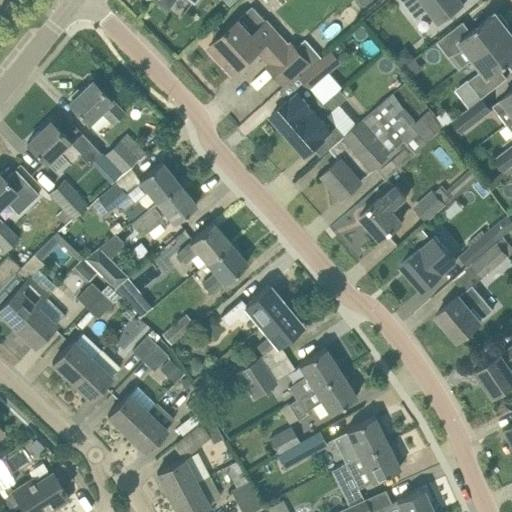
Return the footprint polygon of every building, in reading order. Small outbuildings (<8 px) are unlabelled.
[(402,0),(417,18),(429,8),(439,21),(466,0),(402,0)] [(466,46),(474,57),(509,30),(508,27),(509,24),(501,14),(497,14),(495,11),(471,30),(463,20),(437,40),(451,57),(466,46)] [(233,72),(258,49),(269,62),(267,64),(285,83),(309,61),(297,48),(291,42),(289,44),(266,20),(252,33),(239,18),(208,45),(233,72)] [(481,97),(482,96),(508,77),(500,67),(511,57),(511,31),(511,32),(509,30),(474,57),(483,68),(468,79),(481,97)] [(309,61),(285,83),(286,85),(321,57),(306,39),(297,48),(309,61)] [(271,114),(289,133),(326,101),(312,87),(343,61),(332,48),(321,57),(286,85),(281,90),(288,99),(271,114)] [(77,88),(71,95),(72,99),(69,102),(88,121),(101,108),(113,121),(123,112),(92,79),(82,90),(77,88)] [(289,133),(306,153),(337,125),(328,114),(348,96),(341,87),(289,133)] [(507,105),(511,111),(511,89),(493,104),(499,112),(507,105)] [(442,128),(429,110),(415,122),(395,91),(345,134),(330,147),(340,158),(323,173),(343,195),(377,166),(387,177),(428,141),(442,128)] [(453,119),(463,131),(492,109),(482,96),(481,97),(453,119)] [(50,120),(27,142),(41,156),(45,161),(54,170),(66,159),(70,163),(80,153),(90,163),(101,151),(82,131),(70,143),(68,140),(69,139),(64,134),(50,120)] [(127,132),(104,154),(122,173),(138,157),(140,159),(147,152),(140,145),(127,132)] [(511,143),(495,157),(505,170),(511,164),(511,143)] [(130,220),(131,221),(179,182),(161,160),(138,179),(147,190),(125,208),(133,217),(130,220)] [(415,204),(429,220),(482,175),(475,165),(447,189),(443,184),(435,191),(433,188),(415,204)] [(0,172),(0,204),(5,200),(18,213),(28,203),(39,193),(15,168),(5,178),(0,172)] [(63,207),(73,217),(89,203),(66,178),(52,191),(65,206),(63,207)] [(97,197),(110,211),(129,195),(118,181),(99,197),(98,196),(97,197)] [(131,221),(142,235),(165,217),(163,215),(165,213),(173,222),(196,204),(179,182),(131,221)] [(360,214),(382,238),(402,220),(392,209),(406,196),(396,184),(381,197),(380,197),(360,214)] [(2,220),(0,221),(0,242),(6,250),(20,238),(3,219),(2,220)] [(198,252),(207,263),(231,242),(215,223),(179,254),(185,262),(198,252)] [(421,227),(411,236),(420,246),(421,246),(422,247),(431,238),(421,227)] [(39,248),(61,268),(78,249),(56,229),(39,248)] [(471,247),(460,256),(469,266),(471,265),(495,243),(485,232),(483,229),(467,243),(471,247)] [(401,263),(423,288),(457,258),(436,235),(431,238),(422,247),(421,246),(420,246),(401,263)] [(481,277),(482,278),(511,251),(511,244),(504,235),(503,236),(495,243),(471,265),(481,277)] [(207,263),(214,271),(202,282),(211,292),(247,261),(231,242),(207,263)] [(128,275),(99,245),(85,257),(115,287),(122,281),(121,281),(128,275)] [(24,280),(0,305),(0,312),(15,327),(51,289),(40,279),(36,283),(30,277),(44,262),(34,253),(21,265),(21,266),(21,267),(16,272),(24,280)] [(0,261),(0,286),(1,287),(16,272),(21,267),(7,254),(0,261)] [(122,281),(115,287),(139,315),(151,305),(128,276),(122,281)] [(77,296),(88,306),(102,291),(92,281),(77,296)] [(237,317),(242,322),(252,313),(261,324),(285,304),(268,284),(245,303),(241,298),(220,315),(228,325),(237,317)] [(459,294),(437,312),(458,338),(494,309),(473,284),(460,294),(459,294)] [(15,327),(34,345),(64,313),(47,296),(52,290),(51,289),(15,327)] [(88,306),(98,316),(113,301),(102,291),(88,306)] [(261,324),(270,334),(257,346),(264,354),(277,343),(278,344),(302,324),(285,304),(261,324)] [(162,333),(172,344),(195,324),(185,312),(162,333)] [(152,328),(147,334),(154,341),(159,335),(152,328)] [(133,349),(143,359),(158,344),(154,341),(147,334),(133,349)] [(52,362),(71,380),(92,357),(73,339),(52,362)] [(143,359),(154,369),(169,354),(158,344),(143,359)] [(493,358),(476,369),(494,396),(511,384),(511,383),(511,345),(502,352),(493,358)] [(288,403),(289,405),(341,371),(326,346),(298,364),(306,376),(290,386),(297,397),(288,403)] [(71,380),(90,398),(120,365),(101,348),(92,357),(71,380)] [(236,370),(245,384),(269,368),(260,354),(236,370)] [(178,367),(173,373),(178,378),(184,372),(178,367)] [(269,368),(245,384),(254,398),(278,381),(269,368)] [(289,405),(297,418),(306,413),(305,410),(322,400),(329,412),(356,395),(341,371),(289,405)] [(107,414),(126,432),(155,402),(138,386),(130,394),(129,392),(107,414)] [(206,408),(194,395),(186,402),(199,415),(206,408)] [(126,432),(145,451),(167,428),(166,427),(175,418),(157,401),(155,402),(126,432)] [(206,408),(199,415),(214,442),(223,437),(207,409),(206,408)] [(332,436),(345,462),(387,441),(374,415),(332,436)] [(269,436),(279,452),(300,440),(291,424),(269,436)] [(279,453),(273,456),(280,469),(327,444),(319,430),(300,441),(300,440),(279,452),(279,453)] [(358,488),(400,467),(387,441),(345,462),(358,488)] [(0,490),(15,481),(0,456),(0,490)] [(157,472),(169,495),(196,481),(184,457),(157,472)] [(65,488),(62,485),(52,470),(23,489),(20,484),(12,490),(26,511),(46,511),(49,510),(48,508),(52,506),(53,507),(69,497),(64,489),(65,488)] [(257,492),(249,479),(231,489),(238,502),(257,492)] [(169,495),(177,511),(192,511),(208,504),(196,481),(169,495)] [(378,511),(433,511),(423,487),(396,499),(396,500),(377,508),(378,511)] [(238,502),(243,511),(250,511),(264,505),(257,492),(238,502)] [(332,511),(370,511),(371,511),(364,497),(332,511)]
